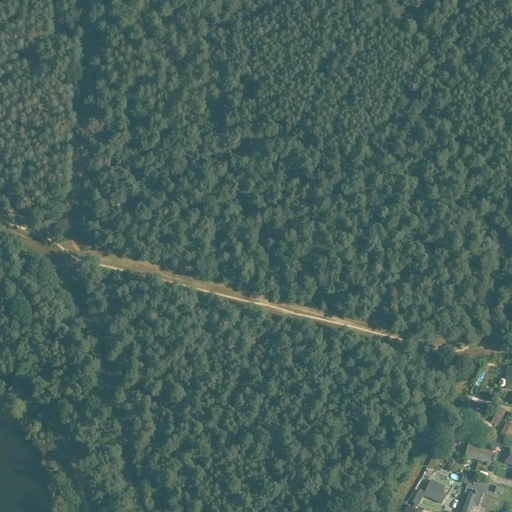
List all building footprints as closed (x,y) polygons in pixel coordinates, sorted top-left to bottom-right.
[(480,387),(478,396),(489,398),(490,389),(480,387)] [(457,420),(471,428),(479,414),(474,411),(477,405),(468,401),(457,420)] [(490,423),(497,427),(500,421),(493,417),(490,423)] [(511,424),(506,422),(499,434),(500,435),(499,437),(505,440),(506,439),(511,442),(511,424)] [(487,435),(485,442),(500,448),(503,440),(487,435)] [(468,444),(465,457),(490,463),(493,451),(468,444)] [(463,474),(460,482),(466,484),(469,476),(463,474)] [(430,480),(424,493),(419,490),(413,503),(418,506),(423,496),(440,504),(446,493),(442,492),(445,487),(430,480)] [(496,487),(494,492),(502,495),(503,489),(496,487)] [(462,511),(470,511),(472,506),(478,508),(483,493),(476,490),(474,495),(469,493),(462,511)]
